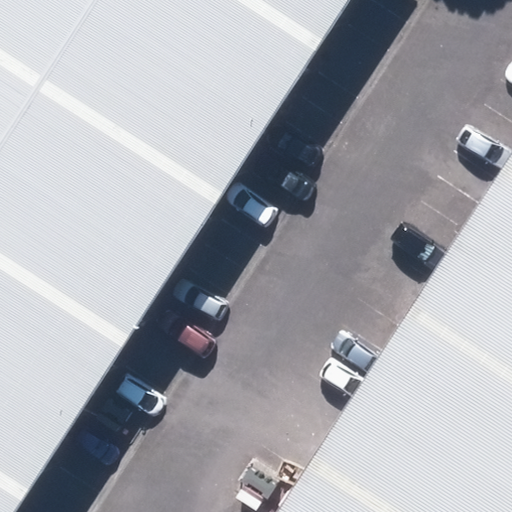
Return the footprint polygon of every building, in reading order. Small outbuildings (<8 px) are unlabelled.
[(0,0),(0,178),(10,185),(101,42),(35,0),(0,0)] [(35,0),(101,42),(128,0),(35,0)] [(285,161),(348,63),(250,0),(128,0),(101,42),(285,161)] [(250,0),(348,63),(389,0),(250,0)] [(10,185),(193,303),(285,161),(101,42),(10,185)] [(0,199),(10,185),(0,178),(0,199)] [(0,199),(0,389),(97,451),(193,303),(10,185),(0,199)] [(511,196),(444,301),(511,345),(511,196)] [(511,511),(511,345),(444,301),(347,448),(445,511),(511,511)] [(0,511),(55,511),(97,451),(0,389),(0,511)] [(445,511),(347,448),(305,511),(445,511)]
